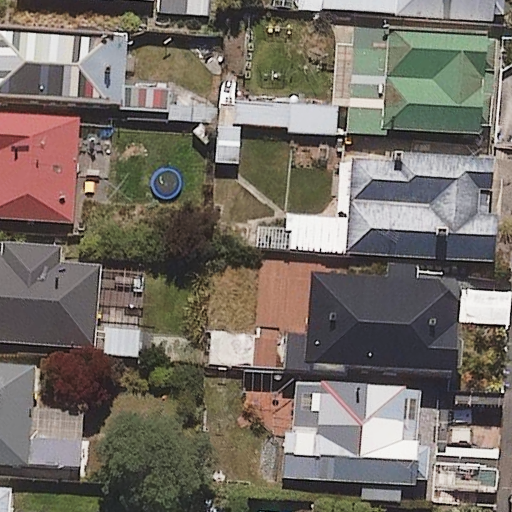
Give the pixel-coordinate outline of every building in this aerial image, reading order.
[(210,0),(159,0),(159,15),(211,13),(210,0)] [(297,0),(297,10),(497,25),(499,0),(297,0)] [(488,39),(355,31),(350,130),(482,138),(488,39)] [(127,34),(0,36),(0,102),(118,107),(118,115),(170,113),(170,88),(128,89),(127,34)] [(216,128),(217,168),(241,167),(240,131),(288,129),(287,104),(220,106),(220,128),(216,128)] [(336,109),(293,107),(291,132),(335,134),(336,109)] [(78,121),(0,118),(0,221),(73,224),(78,121)] [(491,168),(337,163),(335,215),(294,213),(293,255),(496,261),(497,216),(490,216),(491,178),(491,168)] [(0,251),(0,255),(0,344),(97,348),(99,267),(55,266),(56,253),(0,251)] [(457,378),(460,282),(420,281),(420,270),(377,269),(377,280),(311,278),(309,341),(277,340),(276,373),(457,378)] [(35,372),(0,370),(0,466),(80,469),(82,413),(34,412),(35,372)] [(418,391),(296,388),(295,432),(285,432),(284,484),(360,486),(359,502),(399,503),(399,487),(422,487),(423,442),(417,442),(418,391)] [(7,511),(8,490),(0,489),(0,511),(7,511)]
